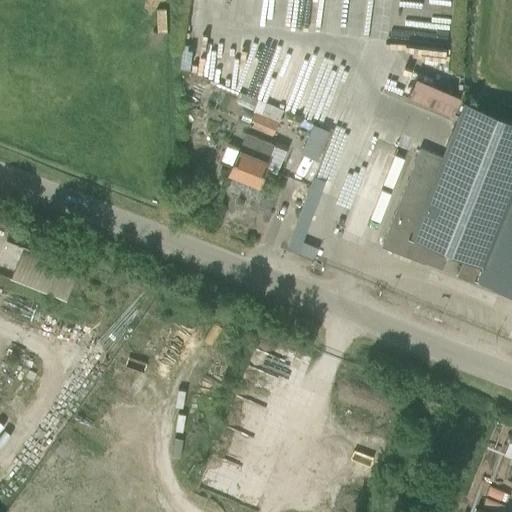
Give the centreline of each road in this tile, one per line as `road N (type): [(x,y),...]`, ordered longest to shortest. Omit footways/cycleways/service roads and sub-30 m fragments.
road 1 (unclassified): [(511,379),(0,173)]
road 2 (unknown): [(291,290),(328,271),(382,266),(428,271),(511,304)]
